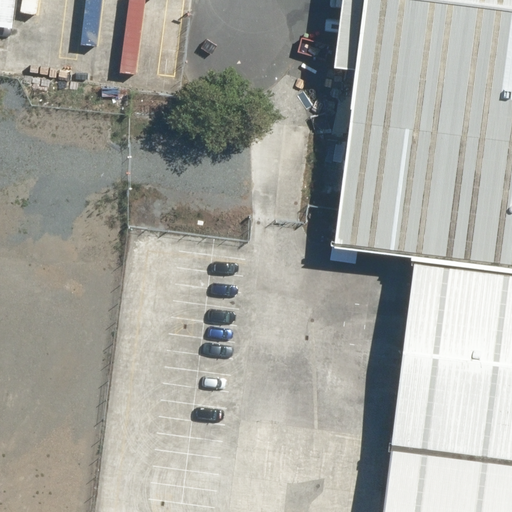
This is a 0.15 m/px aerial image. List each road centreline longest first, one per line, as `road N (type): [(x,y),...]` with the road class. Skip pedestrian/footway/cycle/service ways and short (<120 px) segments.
road 1 (unknown): [(288,0),(275,295),(249,511)]
road 2 (unknown): [(136,511),(120,496),(136,262)]
